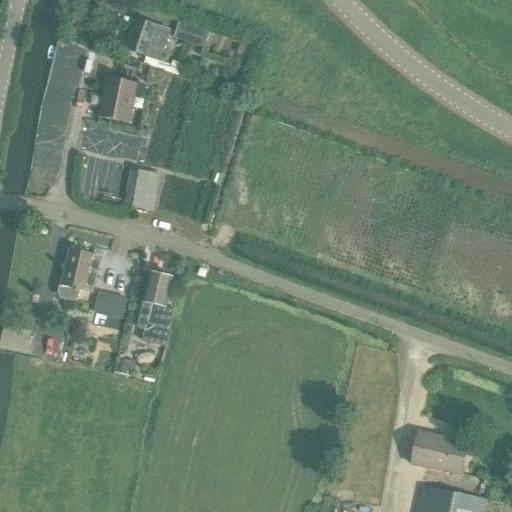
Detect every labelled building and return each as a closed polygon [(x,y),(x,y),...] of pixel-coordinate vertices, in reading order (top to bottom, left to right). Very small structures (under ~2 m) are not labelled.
[(127,51),(157,60),(167,30),(136,20),(127,51)] [(173,38),(203,48),(209,32),(179,21),(173,38)] [(248,59),(252,49),(240,44),(236,55),(248,59)] [(129,123),(135,96),(143,97),(146,86),(108,78),(100,116),(129,123)] [(125,204),(152,209),(159,172),(132,167),(125,204)] [(70,251),(59,297),(61,299),(74,302),(78,299),(80,291),(92,294),(101,258),(70,251)] [(150,273),(137,329),(145,331),(142,343),(166,348),(169,330),(174,309),(166,308),(173,278),(150,273)] [(99,294),(95,314),(122,320),(126,300),(99,294)] [(0,349),(28,355),(32,332),(2,327),(0,335),(0,349)] [(118,360),(115,373),(131,377),(133,375),(134,370),(133,368),(132,367),(133,363),(118,360)] [(461,476),(468,444),(419,434),(412,465),(461,476)] [(483,511),(486,501),(423,488),(418,511),(483,511)]
